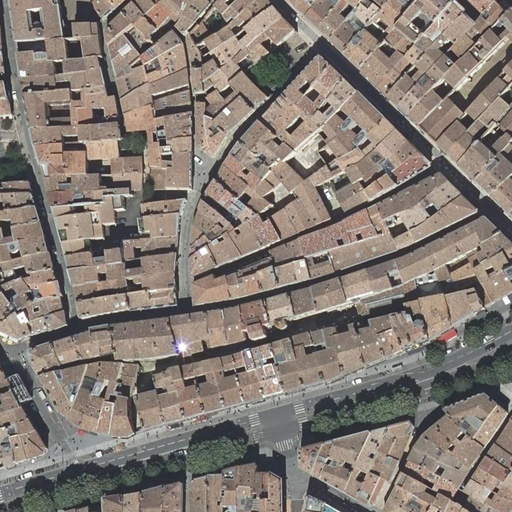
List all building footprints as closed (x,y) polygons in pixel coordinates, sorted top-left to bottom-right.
[(65,40),(61,7),(59,0),(11,0),(14,16),(16,30),(17,37),(18,43),(39,42),(38,42),(50,41),(65,40)] [(110,0),(99,0),(97,2),(96,4),(97,9),(104,20),(117,9),(110,0)] [(96,0),(97,2),(99,0),(110,0),(117,9),(128,0),(96,0)] [(138,0),(135,3),(147,17),(157,7),(151,0),(138,0)] [(165,0),(162,3),(172,11),(176,7),(184,13),(187,3),(187,0),(165,0)] [(185,17),(180,24),(177,28),(178,29),(185,36),(213,5),(217,0),(187,0),(187,3),(184,13),(183,16),(185,17)] [(242,0),(226,16),(215,9),(191,37),(189,41),(194,71),(205,70),(204,59),(204,58),(199,48),(231,28),(236,23),(239,20),(260,0),(242,0)] [(224,0),(215,9),(226,16),(242,0),(224,0)] [(275,8),(267,0),(260,0),(239,20),(236,23),(240,27),(247,21),(251,27),(275,8)] [(290,0),(298,9),(308,18),(323,0),(290,0)] [(323,0),(308,18),(321,31),(346,0),(323,0)] [(346,0),(321,31),(332,42),(349,22),(343,16),(352,6),(358,11),(366,0),(346,0)] [(349,22),(332,42),(345,55),(362,36),(353,29),(360,21),(368,29),(375,22),(383,12),(379,8),(372,2),(369,0),(366,0),(358,11),(349,22)] [(393,0),(369,0),(372,2),(373,0),(381,6),(379,8),(383,12),(393,0)] [(373,0),(372,2),(379,8),(381,6),(373,0)] [(422,0),(393,0),(383,12),(375,22),(378,25),(382,20),(391,28),(388,33),(392,36),(397,29),(422,0)] [(454,4),(449,0),(422,0),(397,29),(418,46),(418,45),(426,37),(454,4)] [(468,0),(485,16),(485,17),(497,3),(496,1),(494,0),(468,0)] [(125,13),(136,26),(137,27),(147,17),(135,3),(125,13)] [(147,17),(137,27),(148,37),(148,38),(147,39),(147,40),(148,40),(148,41),(148,42),(149,42),(150,42),(150,43),(151,43),(152,43),(152,42),(153,42),(158,47),(168,38),(160,30),(171,17),(180,24),(185,17),(183,16),(184,13),(176,7),(172,11),(162,3),(158,7),(157,7),(147,17)] [(485,16),(477,25),(453,51),(464,60),(471,54),(479,46),(473,41),(480,34),(485,39),(495,29),(498,26),(507,16),(507,15),(497,3),(485,17),(485,16)] [(466,15),(454,4),(426,37),(436,46),(466,15)] [(349,22),(358,11),(352,6),(343,16),(349,22)] [(204,59),(205,70),(205,84),(211,80),(240,57),(244,52),(284,19),(275,8),(251,27),(238,38),(204,58),(204,59)] [(511,10),(507,15),(507,16),(498,26),(500,28),(502,28),(505,25),(510,31),(511,29),(511,10)] [(107,34),(109,46),(118,39),(136,26),(125,13),(109,29),(107,34)] [(477,25),(466,15),(436,46),(429,54),(427,56),(438,66),(450,55),(453,51),(477,25)] [(206,93),(197,94),(198,105),(207,105),(208,112),(217,103),(212,97),(220,92),(246,74),(253,68),(256,66),(257,66),(258,68),(260,67),(258,65),(295,32),(297,34),(298,33),(284,19),(244,52),(240,57),(211,80),(205,84),(206,93)] [(382,20),(378,25),(388,33),(391,28),(382,20)] [(240,27),(236,23),(231,28),(238,38),(251,27),(247,21),(240,27)] [(367,31),(368,29),(360,21),(353,29),(362,36),(367,31)] [(378,25),(375,22),(368,29),(367,31),(384,45),(392,36),(388,33),(378,25)] [(101,39),(100,24),(76,26),(77,39),(65,40),(50,41),(52,54),(36,55),(36,53),(20,54),(21,65),(82,61),(84,74),(90,73),(89,71),(102,69),(100,59),(104,58),(101,39)] [(109,46),(118,80),(135,74),(132,68),(144,58),(149,54),(154,50),(158,47),(153,42),(152,42),(152,43),(151,43),(150,43),(150,42),(149,42),(148,42),(148,41),(148,40),(147,40),(147,39),(148,38),(148,37),(137,27),(136,26),(118,39),(109,46)] [(238,38),(231,28),(199,48),(204,58),(238,38)] [(392,36),(384,45),(362,71),(379,87),(396,68),(397,69),(418,46),(397,29),(392,36)] [(461,64),(446,80),(457,90),(506,41),(495,29),(485,39),(479,46),(471,54),(464,60),(461,64)] [(362,36),(345,55),(362,71),(384,45),(367,31),(362,36)] [(168,38),(158,47),(154,50),(161,58),(185,44),(175,32),(168,38)] [(479,46),(485,39),(480,34),(473,41),(479,46)] [(426,37),(418,45),(429,54),(436,46),(426,37)] [(185,44),(161,58),(155,61),(146,66),(150,84),(151,86),(188,69),(185,44)] [(418,45),(418,46),(397,69),(396,68),(379,87),(389,97),(402,83),(408,76),(417,67),(427,56),(429,54),(418,45)] [(161,58),(154,50),(149,54),(155,61),(161,58)] [(149,54),(144,58),(146,66),(155,61),(149,54)] [(450,55),(438,66),(427,78),(432,83),(426,89),(421,85),(400,108),(409,116),(408,117),(409,118),(434,91),(446,80),(461,64),(450,55)] [(402,83),(389,97),(400,108),(421,85),(427,78),(438,66),(427,56),(417,67),(423,72),(414,82),(408,76),(402,83)] [(321,57),(285,96),(299,108),(300,108),(308,98),(315,89),(333,67),(323,57),(322,57),(321,57)] [(122,96),(123,101),(150,84),(146,66),(144,58),(132,68),(135,74),(118,80),(122,96)] [(82,61),(21,65),(23,79),(58,77),(84,74),(82,61)] [(308,98),(300,108),(315,121),(319,115),(329,102),(346,81),(333,67),(315,89),(324,97),(317,106),(308,98)] [(423,72),(417,67),(408,76),(414,82),(423,72)] [(73,91),(92,90),(107,87),(102,69),(89,71),(90,73),(84,74),(58,77),(23,79),(26,95),(47,94),(60,93),(73,91)] [(123,101),(126,114),(154,105),(154,103),(160,101),(158,95),(190,85),(188,69),(151,86),(150,84),(123,101)] [(205,70),(194,71),(197,94),(206,93),(205,84),(205,70)] [(269,98),(246,74),(220,92),(212,97),(217,103),(208,112),(208,117),(218,122),(230,111),(232,109),(243,98),(256,111),(268,99),(268,100),(273,95),(273,93),(269,98)] [(439,145),(449,156),(483,119),(510,89),(511,87),(511,82),(503,74),(468,113),(476,121),(468,129),(460,122),(466,116),(449,98),(446,102),(434,91),(409,118),(420,128),(421,127),(439,145)] [(432,83),(427,78),(421,85),(426,89),(432,83)] [(457,90),(446,80),(434,91),(446,102),(449,98),(457,90)] [(319,115),(315,121),(313,122),(323,131),(324,130),(341,113),(359,93),(346,81),(329,102),(335,108),(325,120),(319,115)] [(0,84),(0,100),(10,100),(7,86),(5,84),(0,84)] [(110,98),(107,87),(92,90),(73,91),(60,93),(47,94),(26,95),(31,121),(75,119),(76,128),(95,127),(95,121),(96,121),(95,110),(107,109),(108,120),(120,119),(119,116),(120,116),(116,97),(110,98)] [(315,89),(308,98),(317,106),(324,97),(315,89)] [(483,119),(449,156),(460,166),(480,144),(471,136),(483,123),(492,131),(493,129),(497,125),(511,107),(511,90),(510,89),(483,119)] [(154,103),(154,105),(156,121),(193,114),(191,91),(160,101),(154,103)] [(341,113),(324,130),(331,139),(327,142),(330,146),(348,133),(372,106),(359,93),(341,113)] [(299,108),(285,96),(274,109),(261,122),(299,155),(311,142),(320,134),(323,131),(313,122),(315,121),(300,108),(299,108)] [(232,109),(230,111),(242,124),(256,111),(243,98),(232,109)] [(0,116),(13,115),(10,100),(0,100),(0,116)] [(329,102),(319,115),(325,120),(335,108),(329,102)] [(154,105),(126,114),(128,129),(149,128),(155,128),(158,128),(156,121),(154,105)] [(207,105),(198,105),(199,147),(203,150),(210,130),(208,129),(208,117),(208,112),(207,105)] [(386,120),(372,106),(348,133),(330,146),(329,147),(340,160),(358,150),(386,120)] [(480,144),(460,166),(477,182),(503,155),(511,145),(511,144),(511,107),(497,125),(508,135),(504,139),(493,129),(492,131),(480,144)] [(96,121),(108,120),(107,109),(95,110),(96,121)] [(230,111),(218,122),(216,124),(220,128),(223,132),(229,137),(242,124),(230,111)] [(466,116),(460,122),(468,129),(476,121),(468,113),(466,116)] [(193,114),(156,121),(158,128),(168,125),(168,131),(170,141),(193,138),(193,114)] [(210,130),(203,150),(213,158),(214,158),(229,137),(223,132),(222,133),(218,130),(220,128),(216,124),(218,122),(208,117),(208,129),(210,130)] [(75,119),(31,121),(32,130),(76,128),(75,119)] [(76,128),(32,130),(36,147),(38,147),(38,146),(86,143),(102,142),(119,140),(123,140),(120,119),(108,120),(96,121),(95,121),(95,127),(76,128)] [(315,188),(331,179),(348,173),(354,167),(358,167),(362,165),(381,149),(398,131),(386,120),(358,150),(340,160),(329,166),(311,180),(315,188)] [(287,164),(299,155),(261,122),(252,133),(282,160),(287,164)] [(480,144),(492,131),(483,123),(471,136),(480,144)] [(508,135),(497,125),(493,129),(504,139),(508,135)] [(323,131),(320,134),(327,142),(331,139),(324,130),(323,131)] [(168,131),(158,133),(160,143),(170,141),(168,131)] [(348,173),(354,184),(359,182),(364,179),(378,169),(372,162),(381,155),(388,161),(390,160),(409,142),(398,131),(381,149),(362,165),(358,167),(354,167),(348,173)] [(272,170),(282,160),(252,133),(241,144),(272,170)] [(170,141),(160,143),(160,144),(161,156),(181,154),(193,153),(193,138),(170,141)] [(120,156),(119,140),(102,142),(86,143),(38,146),(38,147),(43,166),(50,166),(50,178),(89,177),(88,160),(88,158),(120,156)] [(364,179),(359,182),(367,193),(391,176),(421,154),(409,142),(390,160),(396,168),(389,174),(383,166),(378,169),(364,179)] [(161,156),(160,144),(155,145),(150,145),(152,168),(163,167),(161,156)] [(272,170),(241,144),(233,156),(264,182),(271,175),(272,170)] [(511,163),(503,155),(477,182),(492,196),(511,178),(511,177),(511,144),(511,145),(511,163)] [(511,145),(503,155),(511,163),(511,145)] [(319,153),(329,166),(340,160),(329,147),(319,153)] [(181,154),(161,156),(163,167),(152,168),(151,190),(193,190),(193,153),(181,154)] [(391,176),(399,187),(417,176),(432,167),(432,165),(421,154),(391,176)] [(386,164),(388,161),(381,155),(372,162),(378,169),(383,166),(386,164)] [(256,191),(264,182),(233,156),(232,156),(225,166),(256,191)] [(113,176),(143,175),(144,176),(144,175),(143,160),(112,161),(113,176)] [(323,202),(322,201),(315,188),(311,180),(307,182),(287,164),(282,160),(272,170),(271,175),(264,182),(256,191),(225,166),(218,181),(217,181),(217,182),(259,217),(262,216),(267,225),(272,224),(282,241),(299,233),(317,226),(332,220),(323,202)] [(396,168),(390,160),(388,161),(386,164),(383,166),(389,174),(396,168)] [(132,191),(143,190),(143,175),(113,176),(102,176),(102,179),(115,179),(115,191),(132,190),(132,191)] [(441,175),(379,207),(386,221),(393,218),(395,217),(399,215),(400,214),(407,212),(414,211),(450,183),(443,175),(441,175)] [(102,179),(102,176),(89,177),(50,178),(46,178),(50,195),(108,192),(109,188),(103,188),(102,179)] [(370,197),(374,201),(399,187),(391,176),(367,193),(370,197)] [(511,178),(492,196),(511,215),(511,213),(511,178)] [(259,217),(217,182),(208,195),(231,212),(237,216),(238,217),(244,223),(247,225),(250,223),(259,217)] [(359,182),(354,184),(362,201),(370,197),(367,193),(359,182)] [(0,194),(34,194),(31,183),(0,184),(0,183),(0,194)] [(464,197),(450,183),(414,211),(407,212),(400,214),(411,233),(412,233),(429,222),(464,197)] [(343,206),(347,213),(374,201),(370,197),(362,201),(354,184),(337,194),(343,206)] [(132,195),(132,191),(132,190),(115,191),(108,192),(50,195),(54,209),(76,207),(107,204),(107,198),(117,197),(124,197),(132,196),(132,195)] [(0,215),(39,209),(34,194),(0,194),(0,215)] [(226,219),(231,212),(208,195),(204,201),(226,219)] [(76,207),(54,209),(60,231),(68,257),(86,255),(93,254),(92,241),(106,239),(104,226),(118,224),(116,212),(126,210),(124,197),(117,197),(107,198),(107,204),(76,207)] [(479,211),(464,197),(429,222),(412,233),(419,243),(479,213),(479,211)] [(181,220),(187,199),(144,205),(145,218),(140,218),(143,241),(180,238),(181,220)] [(231,236),(238,231),(235,229),(229,222),(226,219),(204,201),(201,210),(220,225),(222,223),(228,228),(226,231),(230,234),(231,236)] [(386,221),(379,207),(370,211),(369,211),(368,211),(380,237),(391,234),(395,232),(393,228),(395,227),(396,225),(395,222),(393,218),(386,221)] [(0,230),(43,223),(39,209),(0,215),(0,230)] [(220,225),(201,210),(195,227),(193,248),(220,225)] [(380,237),(368,211),(346,222),(355,245),(380,237)] [(229,222),(237,216),(231,212),(226,219),(229,222)] [(235,229),(244,223),(238,217),(237,216),(229,222),(235,229)] [(259,217),(250,223),(264,249),(282,241),(272,224),(267,225),(262,216),(259,217)] [(451,236),(461,257),(462,256),(467,253),(503,234),(488,220),(487,219),(486,219),(451,236)] [(330,252),(355,245),(346,222),(337,227),(323,232),(301,240),(288,245),(295,265),(296,265),(308,261),(307,259),(330,252)] [(0,246),(15,244),(46,238),(46,239),(47,239),(43,223),(0,230),(0,246)] [(250,223),(247,225),(238,231),(231,236),(244,257),(264,249),(250,223)] [(220,241),(230,234),(226,231),(220,226),(220,225),(193,248),(192,261),(210,248),(220,241)] [(412,233),(411,233),(399,238),(395,232),(391,234),(380,237),(355,245),(330,252),(336,273),(400,250),(411,247),(419,243),(412,233)] [(244,257),(231,236),(230,234),(220,241),(232,262),(244,257)] [(446,264),(457,291),(478,283),(481,281),(484,287),(484,286),(484,285),(501,276),(507,273),(511,270),(511,242),(503,234),(467,253),(470,259),(465,261),(462,256),(461,257),(455,260),(446,264)] [(461,257),(451,236),(406,258),(397,261),(406,284),(428,273),(429,274),(430,275),(431,275),(432,275),(433,275),(434,275),(435,274),(436,274),(436,273),(436,272),(436,271),(436,270),(436,269),(446,264),(455,260),(461,257)] [(50,254),(50,253),(46,239),(46,238),(15,244),(0,246),(0,260),(2,265),(27,259),(50,254)] [(125,262),(146,259),(178,256),(180,238),(143,241),(122,243),(123,250),(124,250),(125,262)] [(232,262),(220,241),(210,248),(219,268),(232,262)] [(295,265),(288,245),(272,253),(274,259),(278,270),(295,265)] [(210,248),(192,261),(193,276),(195,277),(219,268),(210,248)] [(86,255),(68,257),(71,271),(109,267),(126,265),(125,262),(124,250),(123,250),(93,254),(86,255)] [(313,280),(336,273),(330,252),(307,259),(308,261),(313,280)] [(5,276),(10,285),(25,279),(23,276),(55,269),(51,253),(50,253),(50,254),(27,259),(2,265),(0,265),(0,268),(3,273),(5,276)] [(109,267),(111,282),(136,279),(177,272),(178,256),(146,259),(125,262),(126,265),(109,267)] [(261,274),(278,270),(274,259),(239,273),(241,281),(246,279),(261,274)] [(300,284),(313,280),(308,261),(296,265),(300,284)] [(397,261),(369,271),(377,294),(401,286),(406,284),(397,261)] [(432,341),(455,328),(447,298),(448,298),(447,293),(457,291),(446,264),(436,269),(436,270),(436,271),(436,272),(436,273),(436,274),(435,274),(434,275),(433,275),(432,275),(431,275),(430,275),(429,274),(428,273),(406,284),(401,286),(377,294),(362,298),(362,299),(362,300),(362,301),(362,302),(361,302),(361,303),(360,303),(360,304),(359,304),(358,304),(357,304),(357,303),(356,303),(355,303),(355,302),(354,301),(349,302),(334,307),(327,309),(331,323),(344,320),(407,305),(421,302),(432,341)] [(281,289),(300,284),(296,265),(295,265),(278,270),(281,289)] [(71,271),(75,288),(111,282),(109,267),(71,271)] [(25,279),(30,287),(59,282),(55,269),(23,276),(25,279)] [(265,293),(281,289),(278,270),(261,274),(265,293)] [(369,271),(343,280),(349,302),(354,301),(355,302),(355,303),(356,303),(357,303),(357,304),(358,304),(359,304),(360,304),(360,303),(361,303),(361,302),(362,302),(362,301),(362,300),(362,299),(362,298),(377,294),(369,271)] [(136,279),(139,294),(149,293),(178,288),(177,272),(136,279)] [(241,281),(239,273),(228,278),(234,301),(251,297),(246,279),(241,281)] [(484,286),(494,304),(511,294),(511,280),(507,273),(501,276),(484,285),(484,286)] [(251,297),(265,293),(261,274),(246,279),(251,297)] [(0,289),(10,285),(5,276),(2,277),(4,281),(0,282),(0,289)] [(234,301),(228,278),(217,282),(216,276),(194,285),(196,307),(234,301)] [(0,289),(0,328),(25,309),(38,300),(30,287),(25,279),(10,285),(0,289)] [(75,288),(80,303),(108,299),(130,296),(139,294),(136,279),(111,282),(75,288)] [(343,280),(328,285),(334,307),(349,302),(343,280)] [(30,287),(38,300),(62,297),(59,282),(30,287)] [(314,289),(318,313),(322,325),(331,323),(327,309),(334,307),(328,285),(314,289)] [(477,290),(486,310),(494,304),(484,286),(484,287),(477,290)] [(130,296),(132,310),(132,311),(167,307),(178,306),(178,290),(178,288),(149,293),(139,294),(130,296)] [(298,319),(318,313),(314,289),(290,296),(298,319)] [(447,298),(455,328),(486,310),(477,290),(459,295),(448,298),(447,298)] [(108,299),(80,303),(82,319),(83,319),(84,319),(132,310),(130,296),(108,299)] [(292,321),(298,319),(290,296),(267,302),(273,326),(278,325),(280,328),(281,329),(283,330),(285,330),(287,329),(289,327),(289,326),(293,324),(292,321)] [(30,324),(34,336),(50,330),(51,330),(48,324),(54,322),(52,316),(65,312),(62,297),(38,300),(25,309),(32,324),(30,324)] [(270,327),(273,326),(267,302),(242,308),(248,340),(257,341),(272,337),(270,327)] [(406,352),(432,341),(421,302),(407,305),(409,314),(394,317),(394,316),(393,316),(397,331),(406,352)] [(232,344),(248,340),(242,308),(225,311),(232,344)] [(25,309),(0,328),(0,330),(21,340),(34,336),(30,324),(32,324),(25,309)] [(225,311),(209,314),(214,348),(232,344),(225,311)] [(51,330),(50,330),(51,332),(69,325),(67,312),(65,312),(52,316),(54,322),(48,324),(51,330)] [(177,343),(180,356),(182,356),(214,348),(209,314),(172,319),(175,333),(177,343)] [(397,331),(393,316),(356,325),(367,368),(387,360),(381,337),(389,334),(397,331)] [(118,352),(119,362),(154,360),(180,356),(177,343),(175,333),(172,319),(113,326),(117,350),(118,352)] [(367,368),(356,325),(338,330),(336,328),(333,329),(345,377),(367,368)] [(118,362),(119,362),(118,352),(117,350),(113,326),(93,330),(98,358),(113,354),(113,358),(118,357),(118,362)] [(338,380),(345,377),(333,329),(313,334),(326,384),(338,380)] [(84,361),(98,358),(93,330),(92,330),(92,332),(76,338),(84,361)] [(397,356),(406,352),(397,331),(389,334),(397,356)] [(306,389),(326,384),(313,334),(293,339),(306,389)] [(387,360),(397,356),(389,334),(381,337),(387,360)] [(74,364),(84,361),(76,338),(54,345),(59,356),(64,366),(71,365),(71,366),(75,366),(74,364)] [(286,394),(306,389),(293,339),(273,345),(286,394)] [(65,369),(64,366),(59,356),(54,345),(32,352),(30,356),(34,364),(43,378),(68,372),(68,371),(67,369),(65,369)] [(266,399),(286,394),(273,345),(254,351),(266,399)] [(247,405),(266,399),(254,351),(234,357),(247,405)] [(227,410),(247,405),(234,357),(214,361),(227,410)] [(207,415),(227,410),(214,361),(194,364),(207,415)] [(0,425),(2,431),(11,427),(32,420),(25,408),(0,363),(0,386),(4,397),(0,398),(0,425)] [(92,366),(72,421),(85,430),(102,380),(105,363),(92,366)] [(102,380),(85,430),(100,434),(111,396),(114,382),(120,384),(125,364),(105,363),(102,380)] [(111,396),(100,434),(110,436),(114,437),(121,397),(131,399),(139,364),(125,364),(120,384),(114,382),(111,396)] [(188,420),(207,415),(194,364),(174,369),(188,420)] [(92,366),(68,371),(68,372),(43,378),(63,414),(72,421),(92,366)] [(168,425),(188,420),(174,369),(173,369),(170,372),(169,373),(155,377),(157,387),(158,387),(168,425)] [(145,431),(168,425),(158,387),(157,387),(154,388),(155,392),(137,396),(140,410),(144,426),(145,431)] [(466,434),(475,441),(500,406),(496,403),(486,394),(446,410),(450,416),(466,434)] [(121,397),(114,437),(128,437),(136,434),(135,428),(132,419),(132,413),(131,400),(131,399),(121,397)] [(500,406),(475,441),(484,449),(509,413),(500,406)] [(484,449),(475,441),(466,434),(450,416),(446,410),(443,413),(440,415),(434,421),(432,422),(437,427),(456,445),(476,461),(484,449)] [(32,420),(11,427),(15,443),(18,465),(45,455),(46,454),(48,449),(32,420)] [(511,421),(496,445),(511,456),(511,421)] [(412,423),(391,429),(385,442),(380,454),(371,473),(392,483),(400,462),(410,436),(416,427),(412,423)] [(11,427),(2,431),(1,431),(5,449),(8,468),(18,465),(15,443),(11,427)] [(456,445),(437,427),(424,437),(460,462),(459,464),(470,470),(476,461),(456,445)] [(391,429),(372,434),(370,441),(357,469),(346,494),(359,501),(371,473),(380,454),(385,442),(391,429)] [(353,439),(337,443),(322,480),(346,494),(357,469),(370,441),(372,434),(353,439)] [(460,462),(424,437),(416,448),(456,470),(459,464),(460,462)] [(337,443),(327,446),(315,476),(322,480),(337,443)] [(511,456),(496,445),(488,457),(511,470),(511,456)] [(315,476),(327,446),(303,452),(303,469),(315,476)] [(460,488),(470,470),(459,464),(456,470),(416,448),(409,460),(460,488)] [(511,470),(488,457),(480,469),(507,483),(511,474),(511,470)] [(459,489),(460,488),(409,460),(409,461),(411,462),(405,474),(424,485),(428,479),(438,485),(435,491),(453,502),(463,507),(466,509),(472,497),(464,492),(459,489)] [(238,511),(255,511),(256,501),(258,465),(242,468),(239,510),(238,511)] [(265,470),(258,465),(256,501),(265,500),(265,470)] [(242,468),(227,472),(224,511),(238,511),(239,510),(242,468)] [(480,469),(472,481),(490,491),(493,492),(496,487),(501,491),(499,496),(511,502),(511,486),(507,484),(507,483),(480,469)] [(273,474),(265,470),(265,500),(272,500),(273,474)] [(208,511),(224,511),(227,472),(209,477),(208,511)] [(371,473),(359,501),(369,506),(374,506),(386,482),(391,484),(392,483),(371,473)] [(265,500),(256,501),(255,511),(285,511),(284,481),(273,474),(272,500),(265,500)] [(424,485),(405,474),(399,486),(435,506),(445,511),(447,511),(453,502),(435,491),(424,485)] [(196,480),(195,511),(208,511),(209,477),(196,480)] [(424,485),(435,491),(438,485),(428,479),(424,485)] [(472,481),(464,492),(472,497),(485,504),(487,498),(490,491),(472,481)] [(183,484),(168,488),(166,511),(184,511),(185,485),(183,484)] [(432,511),(435,506),(399,486),(385,511),(432,511)] [(493,492),(496,494),(499,496),(501,491),(496,487),(493,492)] [(166,511),(168,488),(145,494),(145,511),(166,511)] [(490,491),(487,498),(492,500),(496,494),(493,492),(490,491)] [(125,496),(125,511),(145,511),(145,494),(143,494),(125,496)] [(487,498),(485,504),(498,511),(511,511),(511,502),(499,496),(496,494),(492,500),(487,498)] [(106,499),(106,511),(125,511),(125,496),(106,499)] [(309,499),(306,511),(326,511),(328,505),(328,504),(312,496),(310,497),(309,499)] [(472,497),(466,509),(471,511),(498,511),(485,504),(472,497)] [(460,511),(463,507),(453,502),(447,511),(460,511)]
